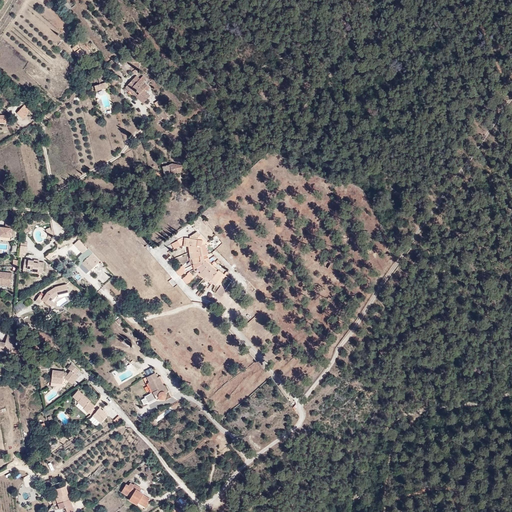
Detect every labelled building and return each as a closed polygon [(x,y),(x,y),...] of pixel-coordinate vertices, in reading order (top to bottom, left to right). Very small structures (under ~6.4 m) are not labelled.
[(87,56),(78,44),(74,46),(75,48),(73,50),(81,60),(87,56)] [(126,87),(143,102),(149,95),(144,90),(145,89),(147,90),(149,87),(145,83),(145,82),(143,81),(146,78),(142,75),(139,78),(136,75),(126,87)] [(107,81),(98,84),(100,90),(109,87),(107,81)] [(24,105),(17,112),(24,118),(29,113),(28,112),(30,110),(24,105)] [(166,179),(172,177),(172,176),(177,175),(177,173),(181,173),(181,168),(172,165),(163,167),(166,179)] [(0,235),(11,237),(12,228),(6,227),(1,226),(0,232),(0,235)] [(190,241),(185,240),(184,249),(188,249),(190,262),(191,268),(193,268),(194,272),(196,270),(204,280),(205,279),(220,288),(226,278),(219,273),(217,274),(213,270),(214,269),(207,262),(205,259),(203,248),(203,247),(206,245),(208,248),(210,247),(197,234),(190,238),(190,241)] [(214,248),(222,242),(216,235),(208,241),(214,248)] [(79,238),(73,244),(82,253),(88,248),(79,238)] [(179,243),(172,247),(175,252),(182,248),(179,243)] [(31,254),(31,247),(24,246),(23,257),(27,257),(27,254),(31,254)] [(215,249),(212,252),(220,260),(222,257),(215,249)] [(94,255),(85,264),(93,272),(102,262),(94,255)] [(47,274),(48,263),(43,263),(38,263),(38,262),(38,261),(28,260),(27,271),(31,272),(31,269),(37,270),(36,272),(47,274)] [(177,273),(182,278),(186,275),(184,273),(186,271),(183,267),(177,273)] [(11,285),(12,272),(0,271),(0,281),(3,282),(2,284),(11,285)] [(184,280),(188,286),(193,282),(189,276),(184,280)] [(57,298),(61,296),(72,293),(70,285),(59,288),(51,293),(48,298),(46,300),(53,305),(56,301),(57,298)] [(226,292),(221,289),(216,295),(221,299),(226,292)] [(46,300),(48,298),(44,295),(39,302),(43,304),(46,300)] [(13,306),(17,312),(26,307),(22,301),(13,306)] [(9,347),(14,334),(6,331),(3,339),(0,338),(0,348),(0,349),(2,345),(9,347)] [(80,377),(78,375),(82,371),(74,365),(70,369),(73,372),(71,374),(66,373),(66,372),(55,371),(54,383),(65,385),(66,377),(68,377),(67,378),(75,385),(80,377)] [(172,390),(168,383),(166,384),(162,376),(164,375),(164,374),(161,375),(159,371),(147,377),(155,392),(149,395),(149,396),(145,398),(148,403),(152,401),(153,403),(161,398),(162,397),(165,398),(167,397),(169,395),(169,394),(169,392),(172,390)] [(92,402),(93,402),(80,391),(75,397),(81,402),(82,400),(89,406),(86,409),(90,413),(93,410),(94,411),(97,406),(92,402)] [(93,410),(90,413),(95,417),(99,412),(96,408),(94,411),(93,410)] [(110,416),(102,409),(95,417),(104,424),(110,416)] [(125,417),(121,413),(115,418),(119,422),(125,417)] [(149,497),(139,491),(142,485),(135,481),(133,484),(124,479),(118,489),(126,493),(128,489),(131,491),(127,498),(134,502),(136,500),(144,505),(149,497)] [(68,493),(56,497),(57,502),(59,508),(64,506),(66,511),(72,511),(71,509),(73,508),(68,493)]
